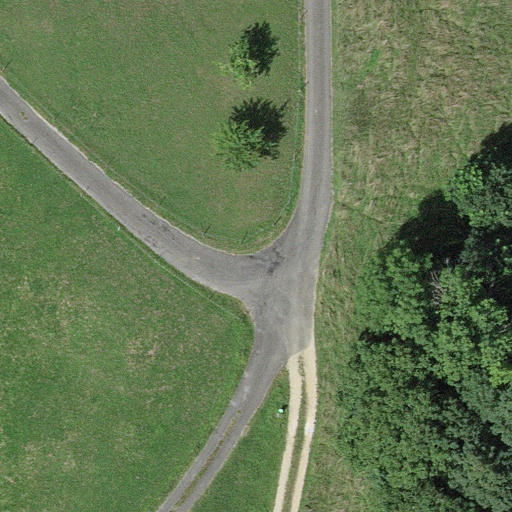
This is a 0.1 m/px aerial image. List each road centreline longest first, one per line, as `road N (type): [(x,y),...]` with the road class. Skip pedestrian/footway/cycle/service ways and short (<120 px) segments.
road 1 (track): [(276,511),(297,359),(292,286),(310,191),(312,0)]
road 2 (track): [(0,100),(30,135),(193,266),(292,286)]
road 3 (track): [(166,511),(292,314)]
